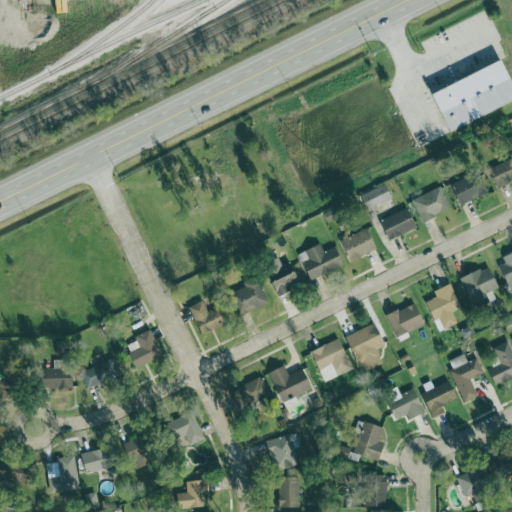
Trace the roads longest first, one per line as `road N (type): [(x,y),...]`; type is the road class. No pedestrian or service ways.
road 1 (residential): [(54,424),(150,397),(511,216)]
road 2 (primary): [(0,207),(417,0)]
road 3 (residential): [(251,511),(237,445),(101,156)]
road 4 (residential): [(429,511),(438,454),(511,414)]
